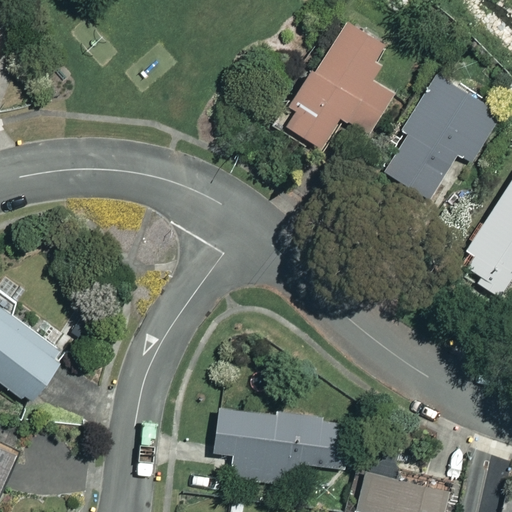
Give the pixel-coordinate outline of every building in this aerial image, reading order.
[(397,92),(374,76),(393,49),(346,15),(275,113),(315,142),(339,109),(369,131),(397,92)] [(502,108),(432,70),(402,127),(406,129),(384,172),(427,195),(452,149),(474,161),(502,108)] [(511,172),(453,265),(498,293),(511,270),(511,172)] [(0,379),(25,398),(60,351),(6,311),(16,298),(0,286),(0,379)] [(348,420),(217,403),(211,448),(233,451),(231,462),(298,470),(299,460),(342,465),(348,420)] [(0,441),(0,472),(11,446),(0,441)] [(439,511),(445,483),(357,466),(348,511),(439,511)]
